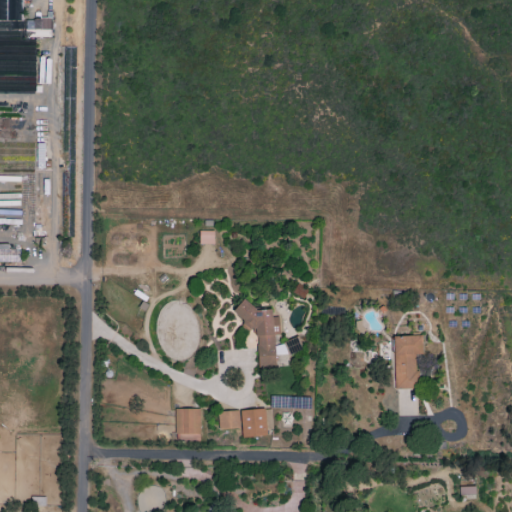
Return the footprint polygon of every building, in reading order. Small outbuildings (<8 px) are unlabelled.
[(0,0),(0,20),(21,21),(21,0),(0,0)] [(51,19),(26,18),(26,37),(51,37),(51,19)] [(0,82),(12,82),(12,92),(34,93),(35,37),(25,37),(25,22),(0,21),(0,82)] [(212,244),(213,231),(199,230),(198,244),(212,244)] [(8,244),(0,243),(0,261),(19,262),(20,250),(8,250),(8,244)] [(303,299),(308,289),(297,284),(292,293),(303,299)] [(258,370),(275,369),(274,354),(301,353),(300,341),(274,342),(274,335),(280,335),(279,317),(272,317),(271,307),(239,308),(240,330),(255,329),(258,370)] [(421,335),(393,336),(394,389),(415,389),(415,355),(421,354),(421,335)] [(200,409),(175,408),(174,433),(200,434),(200,409)] [(270,410),(241,410),(240,436),(270,437),(270,410)] [(218,411),(218,429),(239,428),(239,411),(218,411)] [(176,434),(176,441),(199,442),(199,435),(176,434)]
